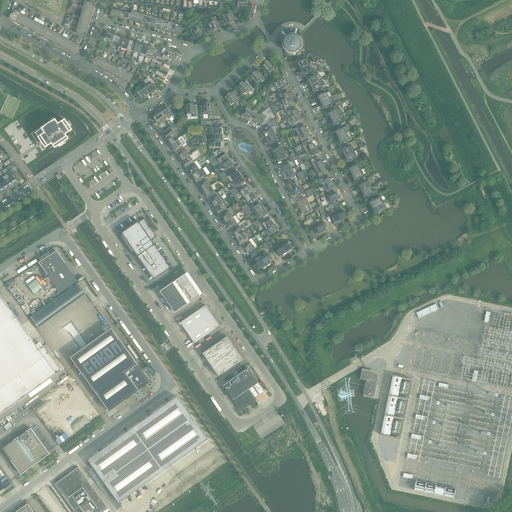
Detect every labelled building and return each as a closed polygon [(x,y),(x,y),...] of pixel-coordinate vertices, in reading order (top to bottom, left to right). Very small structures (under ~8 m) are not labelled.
[(248,3),(248,0),(235,0),(235,1),(236,2),(236,1),(238,1),(237,5),(241,6),(242,7),(242,8),(243,8),(244,8),(245,8),(246,7),(246,6),(247,6),(247,3),(248,3)] [(93,10),(95,4),(85,1),(83,6),(93,10)] [(92,15),(93,10),(83,6),(82,12),(92,15)] [(119,18),(122,12),(123,8),(120,7),(119,10),(112,9),(110,16),(119,18)] [(14,22),(19,13),(21,9),(19,9),(18,12),(14,10),(12,14),(11,13),(8,18),(14,21),(14,22)] [(129,20),(132,11),(132,10),(130,9),(128,13),(122,12),(119,18),(119,19),(129,20)] [(236,19),(231,9),(225,11),(225,12),(226,12),(226,13),(223,15),(225,20),(223,21),(223,20),(222,20),(224,25),(225,25),(227,23),(227,24),(230,23),(234,22),(233,21),(236,19)] [(135,22),(138,12),(132,11),(129,20),(128,21),(129,21),(135,22)] [(90,20),(92,15),(82,12),(80,17),(90,20)] [(141,24),(144,14),(138,12),(135,22),(135,23),(141,24)] [(19,25),(24,15),(19,13),(14,22),(19,25)] [(148,26),(151,16),(144,14),(141,24),(141,25),(148,26)] [(24,27),(29,18),(24,15),(19,25),(19,24),(24,27)] [(154,27),(157,18),(151,16),(148,26),(147,27),(148,27),(154,27)] [(89,25),(90,20),(80,17),(78,22),(89,25)] [(220,27),(214,17),(209,19),(209,20),(210,21),(206,23),(209,27),(206,29),(206,28),(208,33),(209,33),(208,32),(211,31),(211,32),(213,30),(214,31),(217,30),(217,29),(220,27)] [(28,30),(34,20),(29,18),(24,27),(28,30)] [(160,29),(163,20),(157,18),(154,27),(154,29),(160,29)] [(33,32),(38,23),(34,20),(28,30),(29,30),(29,29),(33,32)] [(167,31),(170,22),(163,20),(160,29),(160,30),(167,31)] [(180,35),(183,23),(177,21),(176,24),(173,33),(173,34),(180,35)] [(87,30),(89,25),(78,22),(77,27),(87,30)] [(173,33),(176,24),(170,22),(167,31),(166,32),(173,33)] [(38,35),(43,25),(38,23),(33,32),(38,35)] [(43,38),(48,28),(43,25),(38,35),(43,37),(43,38)] [(204,35),(198,25),(193,27),(193,28),(194,29),(190,31),(192,35),(191,36),(191,37),(191,38),(192,39),(193,39),(194,39),(195,40),(197,38),(198,39),(201,38),(201,37),(204,35)] [(86,36),(87,30),(77,27),(75,32),(86,36)] [(48,40),(53,31),(48,28),(43,38),(48,40)] [(52,43),(57,33),(53,31),(48,40),(52,42),(52,43)] [(113,41),(114,35),(105,31),(103,38),(110,41),(109,45),(111,46),(113,41)] [(57,45),(62,36),(57,33),(52,43),(57,45)] [(304,46),(304,43),(304,41),(304,40),(303,38),(302,36),(301,35),(299,36),(297,35),(296,34),(294,33),(293,33),(291,33),(289,34),(287,35),(286,35),(284,37),(283,38),(282,40),(282,41),(282,43),(282,45),(283,47),(283,48),(284,50),(286,51),(286,52),(288,52),(290,53),(292,53),(293,55),(294,55),(296,55),(295,53),(296,52),(297,54),(297,55),(299,54),(300,52),(302,51),(302,50),(303,48),(304,46)] [(120,49),(121,48),(123,39),(114,34),(114,35),(113,41),(119,44),(118,48),(120,49)] [(62,48),(67,38),(62,36),(57,45),(58,45),(62,47),(62,48)] [(67,50),(72,41),(67,38),(62,48),(67,50)] [(127,50),(129,41),(124,38),(123,39),(121,48),(127,50)] [(133,52),(136,42),(130,39),(129,41),(127,50),(133,52)] [(71,53),(76,44),(72,41),(67,50),(67,51),(67,50),(71,52),(71,53)] [(139,54),(142,44),(136,41),(136,42),(133,52),(139,54)] [(146,56),(148,46),(142,43),(142,44),(139,54),(140,54),(146,56)] [(79,50),(81,46),(76,44),(71,53),(77,56),(80,51),(79,50)] [(152,58),(155,48),(149,45),(148,46),(146,56),(145,58),(152,60),(152,58)] [(175,57),(177,54),(166,49),(163,54),(164,54),(166,55),(164,59),(168,61),(167,62),(171,65),(172,64),(171,64),(172,63),(174,61),(176,58),(175,57)] [(97,67),(102,57),(97,54),(94,59),(93,58),(90,63),(97,67)] [(101,69),(107,60),(102,57),(97,67),(97,66),(101,69)] [(278,68),(270,59),(268,61),(267,60),(264,63),(265,64),(262,65),(263,66),(262,67),(261,66),(261,67),(264,71),(265,70),(264,70),(266,69),(269,73),(272,70),(273,72),(278,68)] [(310,64),(307,59),(303,61),(302,60),(296,62),(298,66),(299,65),(301,68),(310,64)] [(106,72),(111,62),(107,60),(101,69),(106,72)] [(111,74),(116,65),(111,62),(106,72),(107,71),(111,74)] [(168,73),(167,72),(170,67),(165,64),(163,66),(158,64),(155,69),(156,69),(158,70),(156,74),(164,78),(165,76),(166,76),(168,73)] [(308,71),(312,69),(310,64),(301,68),(302,71),(301,72),(303,76),(308,73),(308,71)] [(116,77),(121,67),(116,65),(111,74),(116,77)] [(120,79),(126,70),(121,67),(116,77),(116,76),(121,79),(120,79)] [(125,82),(130,72),(126,70),(120,79),(125,82)] [(265,79),(258,70),(255,72),(255,71),(252,73),(252,74),(250,76),(256,83),(259,81),(261,82),(260,82),(261,83),(265,79)] [(130,84),(135,75),(130,72),(125,82),(126,82),(130,84)] [(311,85),(322,80),(319,74),(313,78),(312,76),(306,79),(308,83),(310,82),(311,85)] [(282,86),(285,85),(282,81),(284,81),(282,78),(273,83),(277,92),(284,88),(282,86)] [(253,89),(245,80),(243,82),(242,82),(239,84),(240,85),(237,87),(238,87),(237,88),(236,88),(239,92),(240,92),(239,91),(241,91),(244,94),(247,91),(248,93),(253,89)] [(318,88),(325,85),(322,80),(311,85),(312,88),(311,89),(313,92),(319,90),(318,88)] [(156,89),(152,84),(151,84),(150,81),(146,84),(148,87),(145,88),(149,94),(151,92),(152,94),(155,92),(154,90),(156,89)] [(290,96),(287,90),(288,90),(287,87),(284,88),(277,92),(281,100),(290,96)] [(149,94),(145,88),(142,90),(141,88),(138,91),(139,93),(138,93),(142,99),(143,98),(144,99),(147,97),(146,96),(149,94)] [(240,100),(233,91),(230,93),(230,92),(227,95),(227,96),(225,98),(231,105),(234,102),(236,104),(235,104),(236,104),(240,100)] [(321,102),(332,97),(330,91),(323,95),(322,93),(317,96),(318,100),(320,99),(321,102)] [(291,103),(293,102),(291,99),(292,98),(291,96),(290,96),(281,100),(286,109),(292,105),(291,103)] [(328,105),(335,102),(332,97),(321,102),(322,105),(321,105),(323,109),(329,106),(328,105)] [(214,115),(213,103),(210,103),(210,102),(206,102),(206,103),(203,104),(204,113),(208,113),(208,115),(214,115)] [(200,112),(200,108),(197,109),(196,104),(193,104),(193,103),(189,104),(189,105),(186,105),(186,106),(185,106),(185,107),(184,107),(184,108),(185,109),(185,110),(186,110),(187,110),(187,115),(191,114),(191,116),(191,117),(197,116),(197,112),(200,112)] [(298,113),(295,108),(296,107),(295,104),(292,105),(286,109),(290,117),(298,113)] [(172,114),(168,108),(167,109),(166,108),(163,110),(163,111),(161,113),(165,119),(167,121),(172,129),(175,127),(173,122),(172,123),(168,118),(172,116),(171,114),(172,114)] [(248,120),(253,111),(247,108),(246,110),(244,108),(239,112),(243,114),(242,116),(244,118),(248,120)] [(331,119),(343,113),(340,108),(333,111),(333,110),(327,113),(329,117),(330,116),(331,119)] [(253,123),(258,115),(253,111),(248,120),(253,123)] [(167,121),(165,119),(161,113),(159,114),(158,113),(154,115),(155,117),(154,118),(158,123),(160,126),(164,123),(167,121)] [(259,127),(264,120),(265,120),(266,117),(260,113),(258,115),(253,123),(259,127)] [(299,120),(301,119),(299,116),(300,115),(299,113),(298,113),(290,117),(294,126),(300,123),(299,120)] [(338,122),(345,119),(343,113),(331,119),(333,122),(331,122),(333,126),(339,123),(338,122)] [(55,119),(35,133),(45,148),(52,143),(55,147),(55,148),(68,139),(68,138),(65,134),(72,130),(65,119),(58,124),(55,119)] [(306,130),(303,125),(305,124),(303,121),(300,123),(294,126),(298,134),(306,130)] [(338,137),(350,132),(347,126),(340,130),(340,128),(334,131),(336,135),(337,134),(338,137)] [(275,134),(272,128),(263,132),(266,138),(275,134)] [(307,137),(309,136),(307,133),(308,132),(307,130),(306,130),(298,134),(302,143),(309,140),(307,137)] [(178,139),(172,131),(164,137),(166,140),(167,139),(170,144),(178,139)] [(345,140),(352,137),(350,132),(338,137),(340,140),(338,141),(340,144),(346,142),(345,140)] [(278,140),(275,134),(266,138),(269,144),(278,140)] [(183,147),(186,144),(181,137),(178,139),(170,144),(169,145),(171,147),(172,146),(174,150),(176,148),(177,151),(183,147)] [(315,147),(312,142),(313,141),(312,138),(309,140),(302,143),(306,151),(315,147)] [(223,148),(223,141),(223,140),(213,140),(213,148),(223,148)] [(283,151),(280,145),(272,149),(275,156),(283,151)] [(354,151),(352,146),(347,148),(347,147),(341,150),(343,153),(344,153),(345,156),(354,151)] [(189,154),(183,147),(177,151),(175,152),(177,155),(178,154),(181,160),(189,154)] [(316,154),(318,153),(316,150),(317,149),(316,147),(315,147),(306,151),(311,160),(317,157),(316,154)] [(286,158),(283,151),(275,156),(278,162),(286,158)] [(352,159),(357,156),(354,151),(345,156),(347,159),(345,159),(347,163),(353,160),(352,159)] [(194,162),(189,154),(181,160),(180,160),(182,162),(183,162),(185,165),(187,164),(188,166),(194,162)] [(230,160),(226,154),(218,159),(222,165),(230,160)] [(323,164),(320,159),(321,158),(320,155),(317,157),(311,160),(315,168),(323,164)] [(234,165),(230,160),(222,165),(226,171),(234,165)] [(200,170),(194,162),(188,166),(186,168),(187,171),(189,170),(192,175),(200,170)] [(292,169),(289,163),(280,167),(283,173),(292,169)] [(324,171),(326,170),(324,167),(325,166),(324,164),(323,164),(315,168),(319,177),(325,174),(324,171)] [(361,170),(359,164),(354,167),(353,165),(348,168),(349,172),(351,171),(352,174),(361,170)] [(208,176),(207,175),(210,173),(206,167),(203,169),(202,168),(200,170),(192,175),(191,176),(193,178),(194,177),(196,181),(198,179),(199,182),(205,178),(208,176)] [(19,183),(23,180),(14,168),(10,171),(12,174),(13,175),(19,183)] [(295,175),(292,169),(283,173),(286,180),(295,175)] [(241,176),(237,170),(229,175),(233,181),(241,176)] [(359,177),(364,175),(361,170),(352,174),(354,177),(352,178),(354,181),(360,178),(359,177)] [(331,181),(328,176),(329,175),(328,172),(325,174),(319,177),(323,185),(331,181)] [(19,183),(13,175),(12,174),(11,173),(7,176),(9,178),(15,186),(18,183),(19,183)] [(15,186),(9,178),(7,176),(7,175),(3,177),(5,181),(10,189),(15,186)] [(245,181),(241,176),(233,181),(237,187),(245,181)] [(210,185),(205,178),(199,182),(197,184),(198,186),(200,185),(203,191),(210,186),(210,185)] [(10,189),(5,181),(1,183),(0,182),(6,191),(8,190),(10,189)] [(300,187),(297,181),(289,185),(292,191),(300,187)] [(332,189),(334,187),(332,184),(333,183),(332,181),(331,181),(323,185),(327,194),(333,191),(332,189)] [(372,186),(369,181),(364,183),(364,182),(358,185),(360,189),(361,188),(362,191),(372,186)] [(216,193),(210,186),(203,191),(202,191),(204,194),(205,193),(207,196),(209,195),(210,197),(216,193)] [(252,192),(248,186),(240,192),(244,197),(252,192)] [(305,192),(306,192),(303,186),(300,187),(292,191),(295,197),(302,193),(303,195),(306,193),(305,192)] [(376,190),(374,191),(372,186),(362,191),(364,194),(362,194),(364,198),(370,195),(371,198),(378,194),(376,190)] [(332,203),(340,199),(336,193),(338,192),(336,189),(333,191),(327,194),(327,195),(325,196),(329,203),(331,202),(332,203)] [(218,192),(216,193),(210,197),(207,199),(209,202),(210,201),(214,206),(221,201),(223,200),(218,192)] [(256,197),(252,192),(244,197),(248,203),(256,197)] [(373,208),(384,202),(381,197),(374,200),(374,199),(368,202),(370,206),(371,205),(373,208)] [(309,204),(306,198),(297,202),(300,209),(309,204)] [(227,209),(221,201),(214,206),(213,207),(214,209),(215,208),(218,212),(220,211),(221,213),(227,209)] [(263,208),(259,202),(251,208),(255,213),(263,208)] [(380,211),(386,208),(384,202),(373,208),(374,211),(373,211),(374,215),(380,212),(380,211)] [(312,211),(309,204),(300,209),(303,215),(312,211)] [(235,215),(230,208),(227,209),(221,213),(218,215),(220,217),(221,216),(225,222),(232,217),(232,216),(235,215)] [(267,213),(263,208),(255,213),(259,219),(267,213)] [(347,218),(344,210),(342,211),(341,210),(336,212),(341,222),(346,220),(345,219),(347,218)] [(341,222),(336,212),(332,214),(333,216),(331,217),(334,224),(336,223),(337,224),(341,222)] [(240,223),(235,215),(232,217),(225,222),(224,222),(225,225),(226,224),(229,227),(230,226),(232,228),(238,224),(240,223)] [(134,252),(153,280),(162,274),(170,268),(160,253),(161,253),(152,240),(153,239),(155,238),(152,234),(154,232),(144,218),(139,222),(138,221),(121,233),(122,234),(119,236),(132,254),(134,252)] [(275,224),(271,218),(263,224),(267,229),(275,224)] [(327,230),(323,223),(321,224),(320,222),(316,224),(321,235),(325,233),(325,231),(327,230)] [(243,232),(238,224),(232,228),(229,230),(231,233),(232,232),(234,235),(235,237),(243,232)] [(279,229),(275,224),(267,229),(271,235),(279,229)] [(321,235),(316,224),(312,226),(312,228),(310,229),(314,236),(316,235),(317,237),(321,235)] [(249,240),(243,232),(235,237),(235,238),(236,240),(237,239),(239,243),(241,242),(242,243),(243,244),(249,240)] [(254,248),(249,240),(243,244),(240,246),(242,248),(243,247),(247,253),(254,248)] [(292,248),(287,242),(282,246),(287,254),(291,251),(290,250),(292,248)] [(287,254),(282,246),(276,250),(280,257),(282,255),(283,256),(287,254)] [(55,253),(39,263),(60,294),(61,293),(57,288),(74,276),(58,254),(56,255),(55,253)] [(272,261),(267,254),(261,258),(267,266),(270,263),(270,262),(272,261)] [(267,266),(261,258),(255,263),(260,269),(262,268),(263,269),(267,266)] [(175,313),(203,293),(188,271),(160,291),(175,313)] [(36,278),(27,284),(34,293),(42,287),(36,278)] [(38,329),(87,294),(78,283),(30,317),(38,329)] [(0,414),(13,405),(14,405),(29,394),(50,379),(56,375),(56,374),(61,371),(49,355),(43,346),(39,349),(36,345),(0,294),(0,414)] [(419,318),(438,309),(435,304),(416,313),(419,318)] [(220,327),(205,305),(180,323),(195,344),(220,327)] [(112,328),(71,357),(109,411),(150,382),(112,328)] [(202,353),(218,377),(243,360),(227,336),(202,353)] [(248,368),(223,386),(233,400),(234,400),(233,399),(234,399),(241,409),(254,399),(247,390),(248,389),(254,398),(264,391),(258,383),(248,368)] [(366,380),(363,395),(373,397),(378,377),(373,376),(373,372),(363,370),(361,379),(366,380)] [(393,376),(381,435),(390,437),(390,436),(394,417),(398,397),(402,378),(402,377),(393,376)] [(177,396),(88,460),(119,503),(207,439),(177,396)] [(10,422),(4,426),(7,430),(13,426),(10,422)] [(21,474),(22,473),(27,470),(33,466),(32,463),(48,452),(31,428),(2,448),(21,474)] [(60,480),(55,484),(57,487),(63,495),(74,511),(99,511),(107,507),(91,485),(94,483),(92,480),(91,478),(87,480),(78,467),(60,480)] [(415,485),(414,490),(454,498),(455,493),(454,493),(445,491),(445,489),(436,487),(435,487),(435,489),(425,487),(415,485)] [(33,511),(28,504),(28,503),(15,511),(33,511)]
